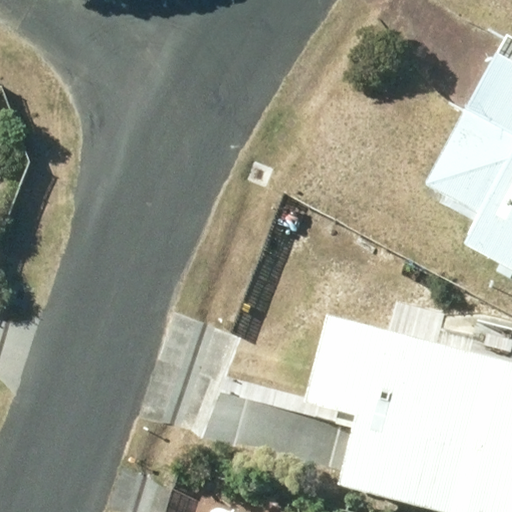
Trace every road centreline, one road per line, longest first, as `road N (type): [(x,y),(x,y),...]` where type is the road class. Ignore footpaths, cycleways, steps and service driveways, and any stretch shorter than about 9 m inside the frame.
road 1 (residential): [(160,96),(22,511)]
road 2 (residential): [(34,0),(160,96)]
